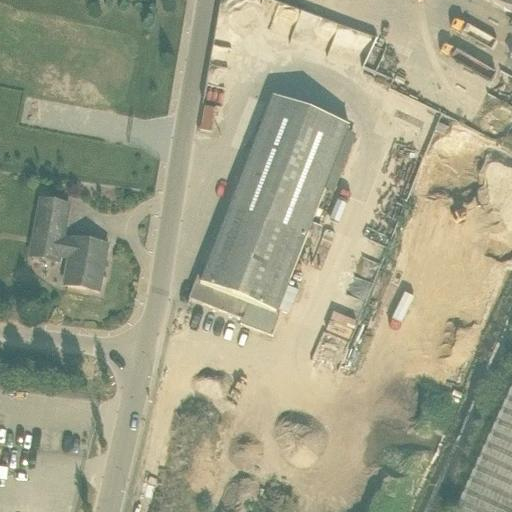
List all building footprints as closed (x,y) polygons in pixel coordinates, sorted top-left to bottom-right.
[(511,0),(483,0),(511,15),(511,0)] [(201,287),(250,307),(277,317),(335,166),(260,137),(201,287)] [(73,243),(62,241),(68,207),(43,203),(36,237),(51,240),(48,256),(70,261),(65,287),(99,294),(108,247),(74,241),(73,243)] [(250,307),(201,287),(197,285),(198,283),(197,283),(189,301),(244,323),(242,327),(273,338),(280,318),(277,317),(250,307)] [(511,511),(511,391),(456,511),(511,511)]
